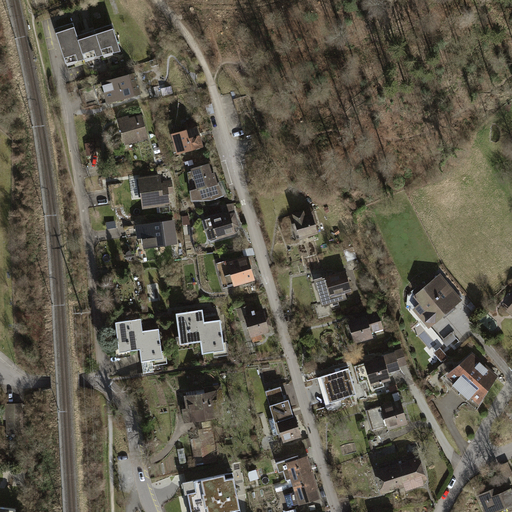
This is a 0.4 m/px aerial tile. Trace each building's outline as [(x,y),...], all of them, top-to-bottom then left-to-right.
[(55,30),(66,63),(84,60),(76,36),(73,24),(55,30)] [(94,31),(102,56),(121,52),(112,25),(94,31)] [(76,36),(84,60),(102,56),(94,31),(76,36)] [(135,74),(102,83),(108,103),(141,94),(135,74)] [(249,96),(233,100),(236,113),(238,112),(244,137),(258,133),(249,96)] [(120,122),(125,146),(148,141),(142,117),(120,122)] [(198,129),(172,136),(177,157),(204,150),(198,129)] [(94,144),(85,145),(87,156),(95,155),(94,144)] [(212,175),(209,165),(187,173),(192,204),(211,202),(224,198),(216,174),(212,175)] [(141,199),(142,210),(171,207),(169,196),(174,195),(172,180),(160,182),(159,176),(131,179),(133,200),(141,199)] [(124,185),(109,187),(111,209),(127,207),(124,185)] [(233,206),(221,208),(223,215),(234,212),(233,206)] [(292,217),(300,241),(319,236),(317,228),(321,227),(315,208),(302,211),(303,214),(292,217)] [(235,214),(202,222),(207,241),(212,244),(238,237),(236,231),(239,230),(235,214)] [(182,218),(183,228),(191,227),(190,217),(182,218)] [(174,223),(136,228),(137,237),(138,242),(143,241),(144,252),(177,247),(174,223)] [(123,239),(137,237),(136,228),(122,230),(123,239)] [(344,253),(348,265),(357,262),(353,250),(344,253)] [(217,266),(224,291),(254,282),(247,260),(230,265),(229,263),(217,266)] [(347,275),(314,283),(321,309),(330,307),(331,311),(348,307),(345,297),(352,295),(347,275)] [(454,305),(460,300),(440,275),(416,296),(422,303),(415,309),(429,325),(436,319),(436,320),(447,312),(452,313),(456,308),(454,305)] [(250,340),(269,335),(264,313),(256,315),(254,307),(237,312),(240,323),(245,322),(250,340)] [(436,319),(429,325),(447,346),(457,338),(460,342),(464,338),(447,318),(447,312),(436,320),(436,319)] [(202,313),(177,316),(181,346),(192,345),(193,349),(203,348),(200,325),(204,324),(202,313)] [(380,314),(348,324),(355,348),(376,341),(374,335),(385,331),(380,314)] [(217,355),(226,354),(225,344),(223,344),(220,322),(204,324),(200,325),(203,348),(203,354),(216,352),(217,355)] [(141,323),(116,326),(120,356),(131,354),(132,359),(142,358),(139,335),(143,334),(141,323)] [(155,365),(165,364),(163,353),(161,354),(159,332),(143,334),(139,335),(142,358),(142,364),(155,362),(155,365)] [(396,355),(399,368),(406,366),(402,351),(395,353),(396,355)] [(383,358),(388,375),(400,371),(399,368),(396,355),(383,358)] [(461,395),(486,367),(472,355),(446,377),(455,385),(453,388),(461,395)] [(383,358),(364,364),(373,393),(382,390),(381,386),(391,383),(388,375),(383,358)] [(486,367),(461,395),(470,402),(472,400),(480,407),(498,378),(486,367)] [(356,394),(348,369),(322,377),(327,392),(329,391),(332,401),(356,394)] [(395,386),(386,389),(388,395),(397,392),(395,386)] [(281,389),(266,393),(274,421),(270,422),(275,438),(281,436),(283,444),(300,439),(289,402),(285,403),(281,389)] [(220,420),(215,392),(184,397),(187,411),(183,412),(186,426),(220,420)] [(388,428),(389,432),(408,427),(401,402),(383,407),(388,428)] [(23,404),(4,405),(4,421),(7,421),(8,438),(24,438),(23,404)] [(372,432),(388,428),(383,407),(366,411),(372,432)] [(190,439),(194,463),(212,460),(208,436),(190,439)] [(308,439),(302,441),(305,449),(311,447),(308,439)] [(299,456),(276,463),(279,472),(283,471),(286,480),(292,478),(313,472),(308,456),(300,459),(299,456)] [(420,459),(375,472),(381,495),(404,488),(406,492),(425,486),(424,483),(426,482),(420,459)] [(256,471),(250,472),(253,481),(258,479),(256,471)] [(313,472),(292,478),(296,492),(297,494),(316,489),(317,488),(313,472)] [(240,511),(232,473),(183,483),(189,511),(240,511)] [(477,497),(483,511),(502,511),(507,510),(508,511),(511,511),(511,489),(508,491),(505,485),(477,497)] [(319,498),(316,489),(297,494),(296,492),(285,495),(288,507),(319,498)]
